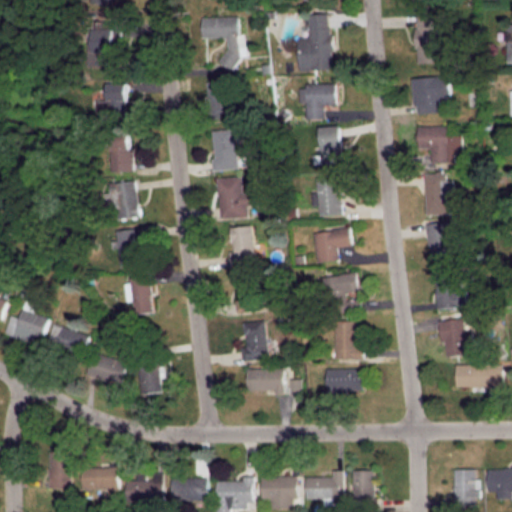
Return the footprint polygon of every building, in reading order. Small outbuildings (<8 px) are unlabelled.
[(329,10),(330,23),(331,23),(332,31),(335,30),(336,47),(333,47),(334,65),(301,67),(299,34),(311,33),(310,11),(329,10)] [(417,61),(443,61),(443,12),(417,12),(417,61)] [(203,13),(240,13),(240,31),(246,30),(250,52),(242,53),(233,67),(221,58),(230,45),(229,34),(222,34),(222,33),(204,33),(203,13)] [(121,17),(121,46),(116,46),(116,62),(89,63),(88,38),(94,38),(94,17),(121,17)] [(413,74),(450,71),(452,92),(440,94),(441,108),(420,110),(419,102),(415,102),(413,74)] [(208,78),(229,76),(233,113),(209,116),(207,104),(210,104),(208,78)] [(307,80),(337,79),(337,102),(325,102),(325,115),(307,116),(306,100),(300,100),(299,85),(307,85),(307,80)] [(96,100),(97,117),(127,116),(127,82),(107,83),(108,99),(96,100)] [(319,123),(340,121),(342,143),(341,143),(342,159),(321,161),(319,142),(321,142),(319,123)] [(213,127),(235,125),(239,165),(214,168),(212,155),(216,155),(213,127)] [(418,126),(419,147),(431,147),(432,161),(463,161),(462,125),(418,126)] [(110,170),(131,171),(132,134),(111,133),(110,170)] [(426,169),(447,169),(447,176),(454,176),(455,210),(426,211),(426,169)] [(316,173),(319,212),(342,211),(340,188),(339,188),(337,171),(316,173)] [(218,174),(242,173),(243,189),(257,188),(257,202),(249,202),(249,213),(221,215),(220,191),(219,191),(218,174)] [(110,180),(135,177),(141,214),(118,217),(117,205),(107,206),(105,191),(111,190),(110,180)] [(231,224),(251,221),(255,257),(230,260),(229,248),(234,248),(231,224)] [(427,223),(431,260),(452,258),(448,221),(427,223)] [(116,227),(121,264),(142,261),(138,237),(144,237),(142,223),(116,227)] [(314,229),(349,224),(352,242),(337,244),(339,256),(318,259),(314,229)] [(237,268),(259,266),(264,306),(238,309),(237,297),(240,296),(237,268)] [(434,269),(455,266),(457,280),(461,279),(462,285),(465,285),(468,302),(438,306),(435,286),(437,286),(434,269)] [(325,274),(327,301),(337,301),(337,309),(361,308),(360,299),(346,300),(345,291),(357,290),(357,273),(325,274)] [(154,311),(149,276),(124,279),(127,301),(133,300),(135,313),(154,311)] [(0,293),(8,297),(2,317),(0,316),(0,293)] [(23,305),(50,314),(43,334),(35,331),(32,339),(5,330),(11,312),(19,315),(23,305)] [(245,319),(265,317),(269,353),(244,356),(243,344),(248,343),(245,319)] [(444,356),(468,354),(465,317),(441,319),(444,356)] [(335,318),(336,355),(364,355),(364,344),(361,344),(361,330),(357,330),(356,318),(335,318)] [(89,333),(53,323),(48,341),(84,351),(89,333)] [(88,373),(121,384),(128,362),(95,351),(88,373)] [(456,361),(504,360),(504,383),(456,384),(456,361)] [(165,376),(165,364),(139,365),(140,392),(162,391),(161,377),(165,376)] [(327,365),(363,364),(364,386),(348,386),(348,391),(336,391),(336,390),(327,390),(327,365)] [(284,367),(248,368),(248,389),(276,388),(276,392),(285,392),(284,367)] [(302,378),(291,378),(291,393),(302,394),(302,378)] [(72,487),(71,450),(49,450),(50,487),(72,487)] [(82,464),(119,463),(119,485),(82,486),(82,464)] [(489,464),(511,464),(511,487),(489,487),(489,464)] [(353,467),(375,466),(375,494),(379,494),(379,510),(354,511),(353,467)] [(478,467),(454,468),(455,505),(479,504),(478,467)] [(262,473),(299,472),(299,495),(263,496),(262,473)] [(307,473),(344,472),(344,495),(308,496),(307,473)] [(172,474),(208,474),(208,497),(172,497),(172,474)] [(126,477),(163,476),(163,499),(127,500),(126,477)] [(217,477),(254,476),(254,499),(218,500),(217,477)]
